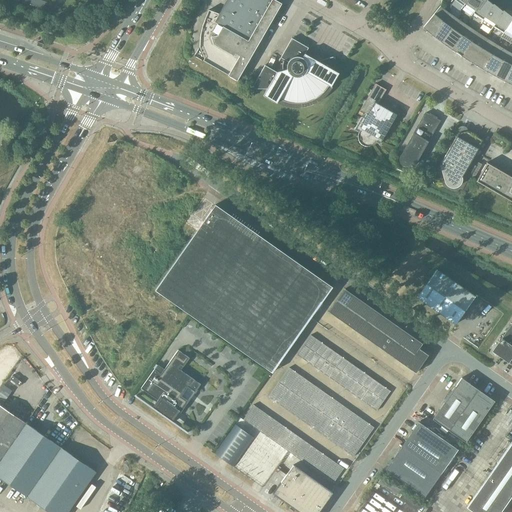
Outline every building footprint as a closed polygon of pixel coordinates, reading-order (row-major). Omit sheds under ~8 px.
[(40,2),(34,0),(31,0),(29,5),(45,10),(47,3),(41,0),(40,2)] [(195,56),(237,81),(282,4),(275,0),(226,0),(219,14),(209,10),(202,26),(200,37),(200,47),(195,56)] [(467,0),(463,6),(473,13),(481,0),(467,0)] [(481,0),(473,13),(483,20),(493,5),(485,0),(481,0)] [(483,20),(493,27),(503,11),(493,5),(483,20)] [(428,32),(433,36),(449,13),(440,6),(423,28),(428,32)] [(493,27),(503,33),(511,19),(511,17),(503,11),(493,27)] [(433,36),(442,43),(458,19),(449,13),(433,36)] [(442,43),(452,50),(468,26),(458,19),(442,43)] [(511,19),(503,33),(511,38),(511,19)] [(452,50),(463,57),(477,32),(468,26),(452,50)] [(463,57),(473,63),(487,38),(477,32),(463,57)] [(263,96),(275,103),(277,103),(279,99),(282,100),(285,101),(288,102),(291,103),(294,103),(297,103),(300,103),(304,103),(307,102),(310,101),(313,100),(316,99),(318,97),(321,95),(323,93),(325,90),(327,88),(329,85),(331,87),(339,73),(334,70),(334,67),(334,63),(333,60),(333,57),(319,60),(319,59),(311,54),(307,55),(305,54),(308,48),(292,38),(279,61),(281,58),(288,62),(287,64),(287,67),(287,69),(277,72),(265,65),(251,89),(267,89),(263,96)] [(473,63),(483,70),(497,44),(487,38),(473,63)] [(483,70),(494,76),(507,50),(497,44),(483,70)] [(494,76),(505,81),(511,66),(511,53),(507,50),(494,76)] [(386,90),(375,84),(360,110),(366,114),(364,118),(362,117),(354,130),(359,132),(358,136),(358,140),(359,142),(362,145),(365,146),(371,146),(373,145),(375,142),(380,144),(397,115),(378,104),(386,90)] [(439,121),(425,113),(404,151),(404,153),(402,154),(400,156),(400,160),(402,164),(405,166),(408,166),(410,165),(412,163),(414,164),(414,166),(439,121)] [(455,138),(435,173),(443,177),(444,181),(445,183),(447,185),(449,187),(451,188),(453,188),(456,188),(458,187),(460,185),(461,184),(462,181),(462,179),(462,177),(468,180),(476,166),(470,163),(477,151),(477,150),(471,147),(477,137),(477,136),(472,133),(472,134),(466,131),(458,133),(455,138)] [(511,202),(511,177),(487,162),(476,181),(511,202)] [(332,287),(215,205),(155,290),(272,372),(332,287)] [(436,270),(417,297),(455,324),(475,297),(436,270)] [(355,296),(345,289),(337,300),(347,307),(355,296)] [(364,303),(355,296),(347,307),(356,314),(364,303)] [(337,300),(329,312),(338,319),(347,307),(337,300)] [(374,309),(364,303),(356,314),(366,321),(374,309)] [(338,319),(348,325),(356,314),(347,307),(338,319)] [(384,316),(374,309),(366,321),(375,328),(384,316)] [(348,325),(358,332),(366,321),(356,314),(348,325)] [(393,323),(384,316),(375,328),(385,334),(393,323)] [(358,332),(367,339),(375,328),(366,321),(358,332)] [(403,330),(393,323),(385,334),(395,341),(403,330)] [(511,323),(493,351),(511,364),(511,323)] [(367,339),(377,346),(385,334),(375,328),(367,339)] [(412,337),(403,330),(395,341),(404,348),(412,337)] [(377,346),(387,353),(395,341),(385,334),(377,346)] [(310,349),(316,339),(311,335),(304,345),(310,349)] [(419,349),(422,344),(412,337),(404,348),(414,355),(419,349)] [(315,353),(322,343),(316,339),(310,349),(315,353)] [(387,353),(396,359),(404,348),(395,341),(387,353)] [(320,357),(327,347),(322,343),(315,353),(320,357)] [(310,349),(304,345),(297,355),(303,359),(310,349)] [(325,360),(332,350),(327,347),(320,357),(325,360)] [(396,359),(406,367),(414,355),(404,348),(396,359)] [(310,349),(303,359),(308,363),(315,353),(310,349)] [(428,355),(419,349),(414,355),(406,367),(416,373),(428,355)] [(178,350),(161,374),(154,369),(141,388),(158,400),(153,407),(152,407),(151,407),(161,415),(162,414),(163,415),(162,415),(172,423),(173,423),(172,421),(179,411),(180,413),(188,402),(181,396),(188,387),(195,392),(200,384),(178,368),(180,364),(183,367),(189,358),(178,350)] [(331,364),(338,354),(332,350),(325,360),(331,364)] [(315,353),(308,363),(313,366),(320,357),(315,353)] [(336,368),(343,358),(338,354),(331,364),(336,368)] [(320,357),(313,366),(319,370),(325,360),(320,357)] [(341,371),(348,362),(343,358),(336,368),(341,371)] [(325,360),(319,370),(324,374),(331,364),(325,360)] [(347,375),(353,365),(348,362),(341,371),(347,375)] [(331,364),(324,374),(329,378),(336,368),(331,364)] [(352,379),(359,369),(353,365),(347,375),(352,379)] [(285,387),(295,372),(289,368),(279,382),(285,387)] [(336,368),(329,378),(334,381),(341,371),(336,368)] [(357,383),(364,373),(359,369),(352,379),(357,383)] [(341,371),(334,381),(340,385),(347,375),(341,371)] [(290,390),(300,376),(295,372),(285,387),(290,390)] [(362,386),(369,376),(364,373),(357,383),(362,386)] [(347,375),(340,385),(345,389),(352,379),(347,375)] [(295,394),(306,379),(300,376),(290,390),(295,394)] [(368,390),(375,380),(369,376),(362,386),(368,390)] [(432,419),(465,442),(494,401),(461,378),(432,419)] [(300,398),(311,383),(306,379),(295,394),(300,398)] [(352,379),(345,389),(350,392),(357,383),(352,379)] [(373,394),(380,384),(375,380),(368,390),(373,394)] [(279,382),(268,397),(274,401),(285,387),(279,382)] [(306,401),(316,387),(311,383),(300,398),(306,401)] [(357,383),(350,392),(355,396),(362,386),(357,383)] [(378,397),(385,388),(380,384),(373,394),(378,397)] [(362,386),(355,396),(361,400),(368,390),(362,386)] [(285,387),(274,401),(279,405),(290,390),(285,387)] [(311,405),(321,390),(316,387),(306,401),(311,405)] [(378,397),(383,401),(390,391),(385,388),(378,397)] [(290,390),(279,405),(285,409),(295,394),(290,390)] [(316,409),(327,394),(321,390),(311,405),(316,409)] [(368,390),(361,400),(366,404),(373,394),(368,390)] [(285,409),(290,412),(300,398),(295,394),(285,409)] [(321,413),(332,398),(327,394),(316,409),(321,413)] [(373,394),(366,404),(371,407),(378,397),(373,394)] [(378,397),(371,407),(377,411),(383,401),(378,397)] [(290,412),(295,416),(306,401),(300,398),(290,412)] [(327,416),(337,402),(332,398),(321,413),(327,416)] [(295,416),(301,420),(311,405),(306,401),(295,416)] [(332,420),(342,405),(337,402),(327,416),(332,420)] [(0,478),(48,511),(67,511),(96,472),(0,405),(0,478)] [(259,409),(253,405),(243,420),(249,424),(259,409)] [(301,420),(306,424),(316,409),(311,405),(301,420)] [(337,424),(348,409),(342,405),(332,420),(337,424)] [(259,409),(249,424),(254,428),(264,413),(259,409)] [(316,409),(306,424),(311,427),(321,413),(316,409)] [(343,427),(353,413),(348,409),(337,424),(343,427)] [(264,413),(254,428),(259,431),(270,417),(264,413)] [(321,413),(311,427),(316,431),(327,416),(321,413)] [(348,431),(358,416),(353,413),(343,427),(348,431)] [(327,416),(316,431),(322,435),(332,420),(327,416)] [(353,435),(364,420),(358,416),(348,431),(353,435)] [(270,417),(259,431),(265,435),(275,420),(270,417)] [(275,420),(265,435),(270,439),(280,424),(275,420)] [(322,435),(327,438),(337,424),(332,420),(322,435)] [(358,439),(369,424),(364,420),(353,435),(358,439)] [(386,469),(425,497),(458,449),(419,422),(386,469)] [(254,438),(234,424),(214,453),(234,467),(254,438)] [(280,424),(270,439),(275,442),(286,428),(280,424)] [(327,438),(332,442),(343,427),(337,424),(327,438)] [(364,442),(374,428),(369,424),(358,439),(364,442)] [(343,427),(332,442),(337,446),(348,431),(343,427)] [(291,431),(286,428),(275,442),(281,446),(291,431)] [(296,435),(291,431),(281,446),(286,450),(296,435)] [(348,431),(337,446),(343,450),(353,435),(348,431)] [(301,439),(296,435),(286,450),(291,454),(301,439)] [(353,435),(343,450),(348,453),(358,439),(353,435)] [(307,443),(301,439),(291,454),(296,457),(307,443)] [(348,453),(353,457),(364,442),(358,439),(348,453)] [(312,446),(307,443),(296,457),(302,461),(312,446)] [(317,450),(312,446),(302,461),(307,465),(317,450)] [(323,454),(317,450),(307,465),(312,468),(323,454)] [(328,457),(323,454),(312,468),(318,472),(328,457)] [(333,461),(328,457),(318,472),(323,476),(333,461)] [(338,465),(333,461),(323,476),(328,480),(338,465)] [(318,511),(333,491),(294,463),(274,491),(303,511),(318,511)] [(328,480),(333,483),(344,469),(338,465),(328,480)]
